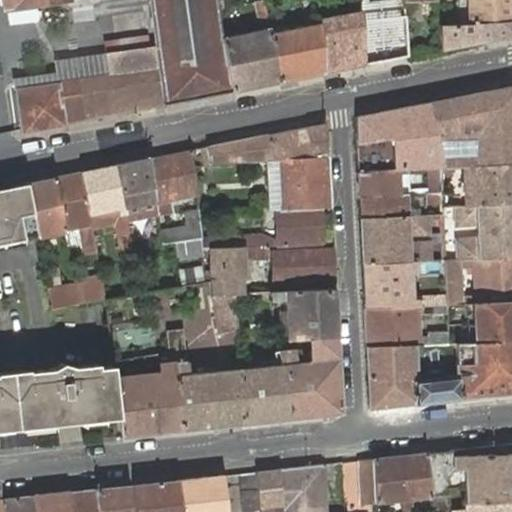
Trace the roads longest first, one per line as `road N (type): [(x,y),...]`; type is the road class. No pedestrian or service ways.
road 1 (residential): [(0,168),(511,63)]
road 2 (residential): [(511,419),(0,475)]
